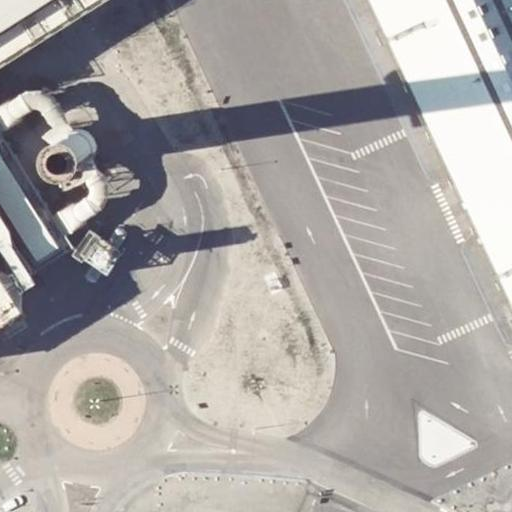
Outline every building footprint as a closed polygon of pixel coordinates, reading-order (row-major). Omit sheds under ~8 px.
[(0,0),(0,32),(50,0),(0,0)] [(511,0),(367,0),(511,308),(511,0)] [(110,262),(110,259),(110,256),(109,254),(107,252),(104,250),(101,250),(98,251),(96,252),(94,254),(93,257),(93,260),(94,263),(96,265),(98,267),(101,267),(104,267),(106,266),(109,264),(110,262)] [(0,326),(20,313),(0,282),(0,326)] [(362,511),(318,495),(310,511),(362,511)]
